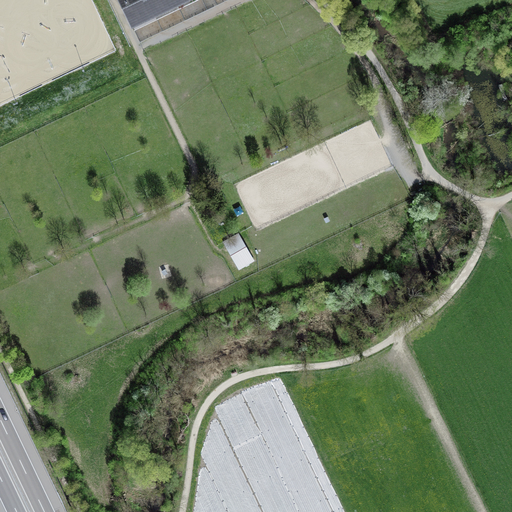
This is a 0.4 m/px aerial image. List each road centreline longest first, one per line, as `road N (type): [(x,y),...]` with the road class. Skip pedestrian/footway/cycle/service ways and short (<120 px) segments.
road 1 (track): [(491,202),(464,274),(402,332),(341,362),(240,377),(209,399),(195,430),(182,511)]
road 2 (track): [(0,348),(79,511)]
